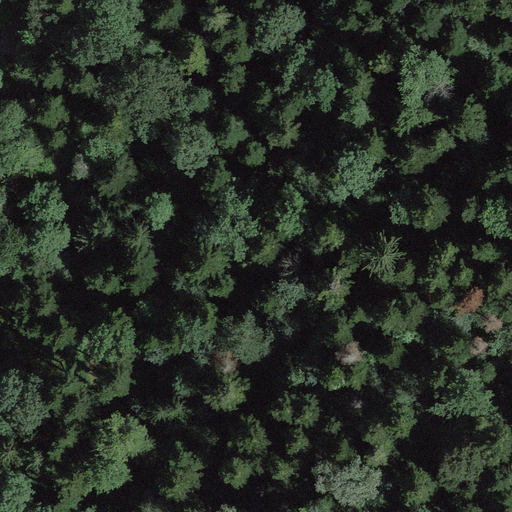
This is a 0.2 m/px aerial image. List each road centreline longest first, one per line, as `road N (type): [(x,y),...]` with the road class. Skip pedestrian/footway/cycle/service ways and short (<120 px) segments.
road 1 (track): [(318,0),(272,38),(197,165),(115,394),(85,511)]
road 2 (track): [(108,431),(72,233),(10,110),(0,67)]
